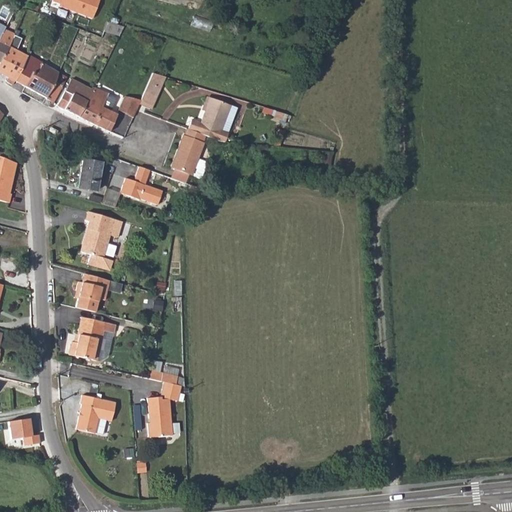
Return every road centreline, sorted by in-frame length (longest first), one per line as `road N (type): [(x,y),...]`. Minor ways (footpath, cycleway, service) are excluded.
road 1 (track): [(396,501),(373,254),(373,210),(399,184),(396,0)]
road 2 (residential): [(36,189),(44,398),(58,451)]
road 3 (tertiary): [(296,511),(502,492)]
road 4 (residential): [(14,105),(148,154)]
road 5 (residential): [(36,189),(171,231)]
